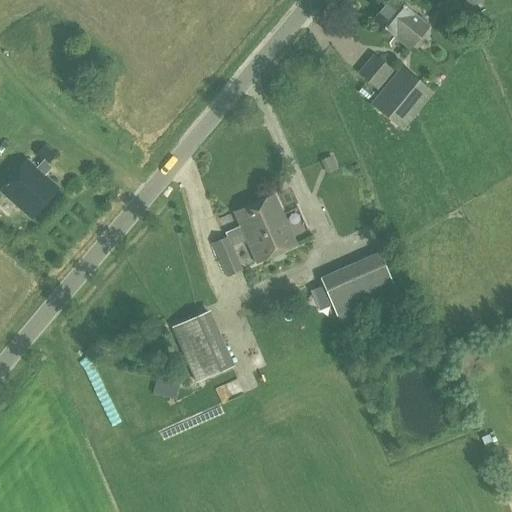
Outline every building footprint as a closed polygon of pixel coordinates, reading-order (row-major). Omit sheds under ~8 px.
[(413,13),(397,0),(389,0),(374,20),(394,36),(395,35),(410,48),(428,26),(413,13)] [(457,0),(446,0),(441,2),(449,26),(465,20),(457,0)] [(16,59),(43,84),(48,78),(55,84),(78,60),(45,28),(16,59)] [(376,89),(393,69),(373,54),(357,74),(376,89)] [(401,68),(371,104),(403,130),(433,93),(401,68)] [(43,161),(36,168),(26,159),(0,188),(0,191),(32,219),(59,188),(44,176),(51,168),(47,164),(54,156),(43,146),(35,154),(43,161)] [(321,161),(327,174),(337,170),(332,156),(321,161)] [(274,223),(285,219),(275,195),(234,213),(241,227),(226,233),(228,238),(213,244),(227,276),(242,269),(231,246),(246,239),(247,241),(265,233),(261,224),(273,219),(274,223)] [(213,215),(220,226),(232,218),(225,207),(213,215)] [(297,245),(285,219),(274,223),(273,219),(261,224),(265,233),(247,241),(256,263),(297,245)] [(395,291),(379,253),(319,278),(335,316),(395,291)] [(210,311),(171,327),(195,382),(234,365),(210,311)] [(151,387),(168,392),(172,379),(155,375),(151,387)]
